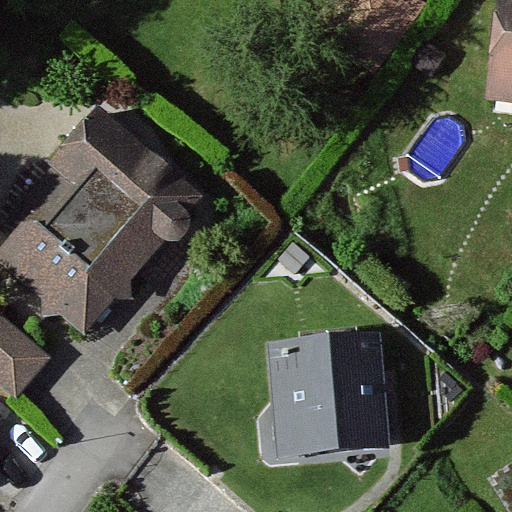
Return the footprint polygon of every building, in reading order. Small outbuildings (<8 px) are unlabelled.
[(417,0),(326,0),(307,26),(370,72),(421,2),(417,0)] [(511,0),(492,0),(484,107),(511,108),(511,0)] [(425,44),(409,64),(429,79),(444,58),(425,44)] [(73,178),(0,258),(84,326),(163,235),(171,236),(180,234),(185,226),(185,219),(183,212),(200,194),(98,114),(53,162),(73,178)] [(0,320),(0,379),(18,393),(47,358),(0,320)] [(378,334),(263,340),(270,460),(385,453),(378,334)]
